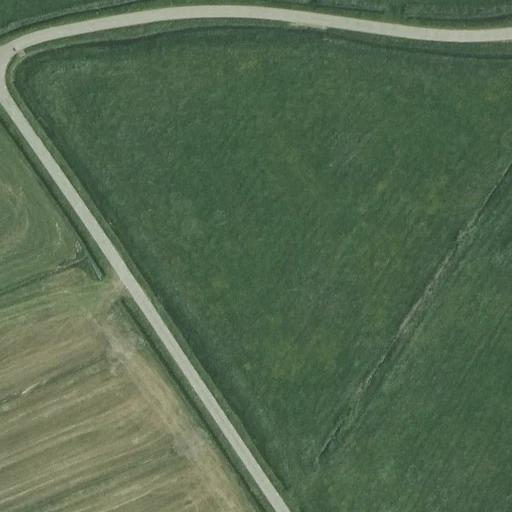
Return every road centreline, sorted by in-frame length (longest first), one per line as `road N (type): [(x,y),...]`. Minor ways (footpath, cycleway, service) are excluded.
road 1 (unclassified): [(0,57),(48,35),(182,13),(278,15),(462,37),(511,34)]
road 2 (unclassified): [(282,511),(0,93)]
